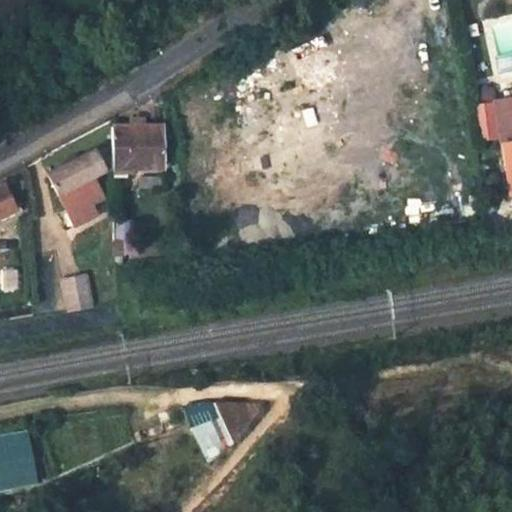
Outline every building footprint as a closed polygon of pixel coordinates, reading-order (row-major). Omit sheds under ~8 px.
[(131,58),(154,44),(140,20),(118,34),(131,58)] [(48,106),(78,88),(71,75),(54,84),(48,77),(35,84),(48,106)] [(110,129),(113,161),(154,149),(151,121),(110,129)] [(63,186),(81,176),(92,170),(80,147),(37,172),(56,209),(72,200),(63,186)] [(141,166),(144,180),(165,176),(163,162),(141,166)] [(98,176),(81,176),(63,186),(72,200),(98,176)] [(69,279),(76,310),(99,306),(93,274),(69,279)] [(263,403),(220,400),(186,406),(207,458),(231,445),(266,409),(263,403)] [(28,432),(0,438),(0,489),(38,482),(28,432)]
